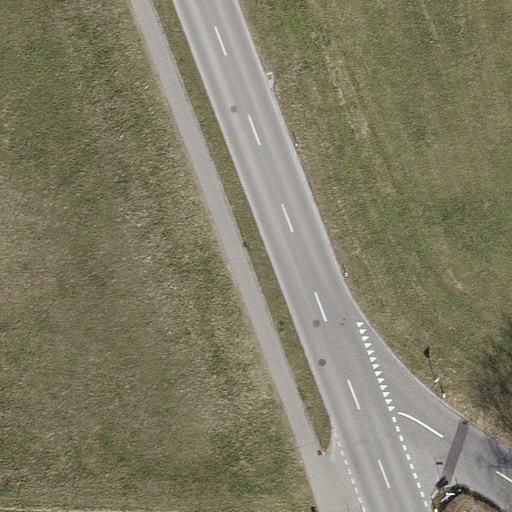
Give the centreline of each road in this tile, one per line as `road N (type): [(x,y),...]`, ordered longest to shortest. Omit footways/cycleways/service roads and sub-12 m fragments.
road 1 (tertiary): [(206,0),(367,423)]
road 2 (unclassified): [(511,479),(413,417),(367,423)]
